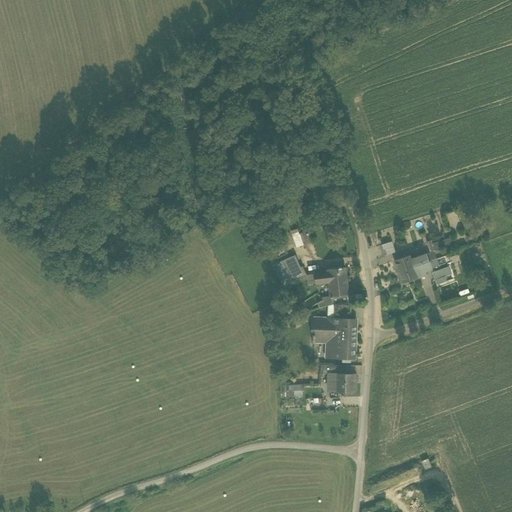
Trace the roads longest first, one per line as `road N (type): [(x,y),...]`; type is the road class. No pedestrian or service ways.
road 1 (track): [(362,449),(256,443),(80,511)]
road 2 (residential): [(357,511),(373,335),(361,235)]
road 3 (track): [(285,0),(361,235)]
road 4 (track): [(373,335),(511,285)]
